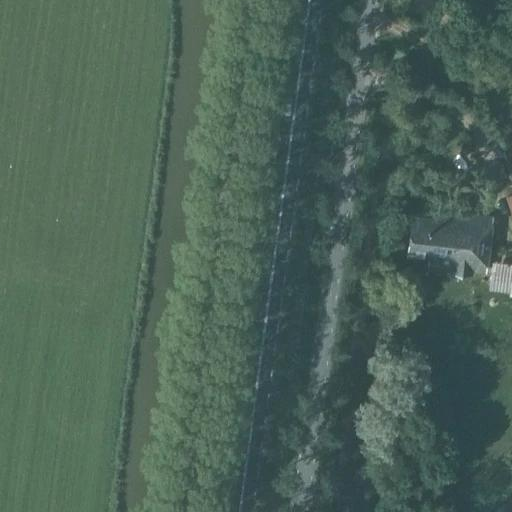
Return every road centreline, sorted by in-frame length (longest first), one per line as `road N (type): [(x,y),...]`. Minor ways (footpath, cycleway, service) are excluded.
road 1 (primary): [(242,511),(311,0)]
road 2 (unclassified): [(299,511),(367,0)]
road 3 (track): [(468,76),(366,10)]
